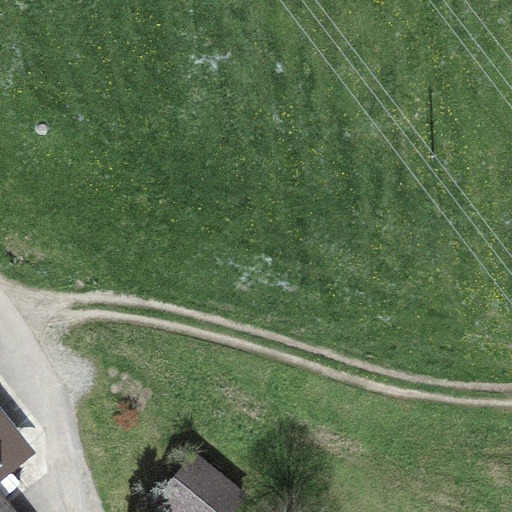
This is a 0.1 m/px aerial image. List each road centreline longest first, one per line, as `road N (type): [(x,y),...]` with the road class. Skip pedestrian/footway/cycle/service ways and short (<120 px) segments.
road 1 (track): [(511,402),(339,366),(165,317),(80,304),(16,322)]
road 2 (track): [(0,305),(16,322),(64,432)]
